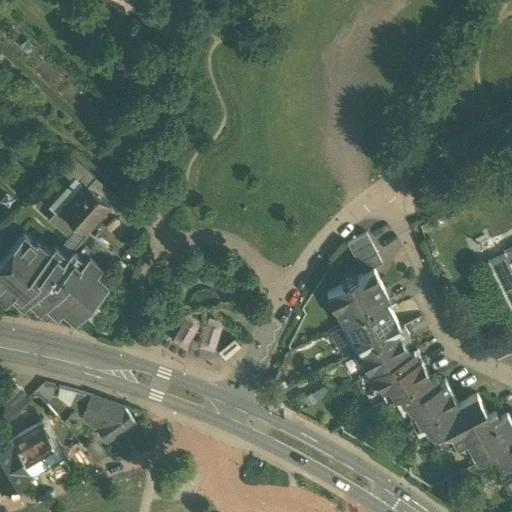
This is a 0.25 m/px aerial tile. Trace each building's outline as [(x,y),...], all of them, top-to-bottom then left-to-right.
[(95,176),(72,156),(61,170),(81,188),(84,184),(87,186),(95,176)] [(81,188),(60,211),(76,225),(85,234),(86,234),(89,231),(110,207),(87,186),(84,184),(81,188)] [(76,225),(60,211),(53,219),(69,233),(76,225)] [(24,231),(0,258),(0,296),(6,302),(12,296),(23,306),(28,300),(40,311),(46,305),(57,315),(63,310),(74,319),(109,281),(97,271),(114,252),(89,231),(86,234),(85,234),(67,254),(55,244),(50,250),(38,239),(36,241),(24,231)] [(365,233),(346,243),(362,272),(372,267),(381,262),(365,233)] [(511,246),(503,251),(504,253),(487,261),(511,312),(511,246)] [(372,267),(325,292),(342,323),(385,300),(388,299),(372,267)] [(342,323),(340,325),(355,353),(358,351),(400,328),(385,300),(342,323)] [(400,328),(358,351),(370,373),(372,372),(408,353),(402,342),(409,338),(403,327),(400,328)] [(408,353),(372,372),(387,401),(398,395),(430,378),(419,357),(417,358),(413,351),(408,353)] [(430,378),(398,395),(403,404),(406,403),(410,409),(409,415),(415,426),(424,422),(457,404),(444,380),(439,383),(435,376),(430,378)] [(12,378),(0,389),(0,400),(3,404),(21,388),(12,378)] [(21,388),(3,404),(1,421),(3,423),(30,398),(21,388)] [(476,394),(424,422),(428,430),(435,432),(443,428),(450,431),(457,444),(466,439),(478,461),(492,453),(511,442),(511,423),(507,415),(498,419),(495,412),(487,416),(476,394)] [(125,408),(89,395),(82,415),(95,426),(106,441),(127,426),(131,431),(138,427),(125,408)] [(43,425),(13,442),(30,471),(60,454),(43,425)] [(12,441),(0,448),(0,485),(2,489),(30,472),(30,471),(13,442),(12,441)] [(511,442),(492,453),(498,465),(504,468),(511,465),(511,466),(511,442)]
